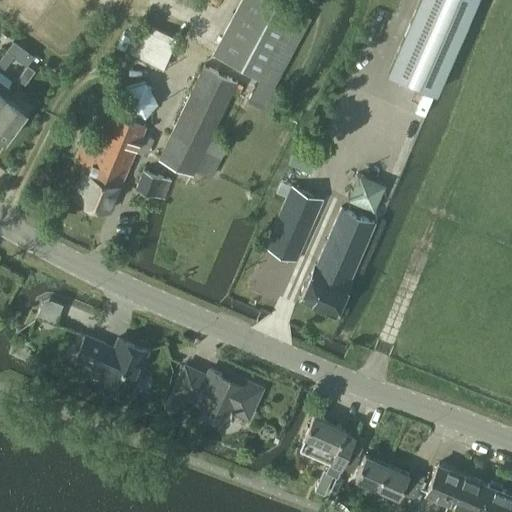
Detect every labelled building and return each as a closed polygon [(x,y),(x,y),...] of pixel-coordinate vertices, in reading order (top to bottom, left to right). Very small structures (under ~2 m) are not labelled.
[(274,85),(310,16),(278,0),(241,0),(214,54),(261,79),(252,95),(274,106),(283,90),(274,85)] [(418,0),(388,71),(436,92),(475,0),(418,0)] [(143,21),(130,50),(163,66),(177,36),(143,21)] [(7,48),(0,58),(0,63),(5,67),(15,54),(7,48)] [(28,63),(18,77),(25,82),(35,68),(28,63)] [(206,148),(237,82),(203,66),(160,158),(194,174),(198,166),(213,173),(222,156),(206,148)] [(0,100),(5,93),(10,87),(0,79),(0,100)] [(5,93),(0,100),(0,136),(4,140),(27,109),(5,93)] [(75,196),(110,211),(145,124),(110,110),(94,149),(81,144),(75,159),(88,164),(75,196)] [(137,188),(164,198),(171,179),(144,169),(137,188)] [(264,245),(295,259),(322,198),(291,185),(264,245)] [(350,278),(349,277),(374,220),(341,206),(316,263),(314,262),(300,295),(336,311),(350,278)] [(55,321),(59,311),(42,304),(38,314),(55,321)] [(78,357),(106,369),(103,377),(132,389),(148,350),(118,338),(114,349),(106,346),(107,343),(86,335),(78,357)] [(198,398),(196,401),(230,416),(233,409),(250,416),(263,386),(245,378),(243,383),(211,368),(208,375),(186,365),(176,387),(198,398)] [(171,395),(165,402),(166,407),(170,410),(174,409),(180,402),(179,397),(175,394),(171,395)] [(332,461),(327,470),(337,474),(356,433),(347,429),(315,414),(306,434),(300,446),(332,461)] [(344,467),(354,471),(367,439),(358,435),(344,467)] [(357,476),(378,486),(388,463),(367,454),(357,476)] [(426,491),(451,502),(463,472),(439,462),(426,491)] [(388,463),(378,486),(399,496),(409,473),(388,463)] [(427,473),(418,469),(413,481),(422,484),(427,473)] [(451,502),(475,511),(476,511),(489,483),(463,472),(451,502)] [(316,488),(315,489),(325,493),(325,491),(329,483),(319,479),(316,488)] [(511,492),(501,488),(503,484),(492,480),(490,483),(489,483),(476,511),(509,511),(511,508),(511,492)] [(422,484),(413,481),(407,494),(416,498),(422,484)]
